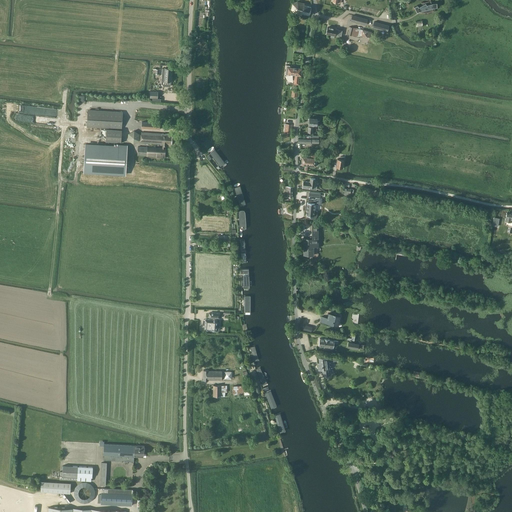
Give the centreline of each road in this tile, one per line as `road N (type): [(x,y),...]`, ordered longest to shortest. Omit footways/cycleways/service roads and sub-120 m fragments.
road 1 (unclassified): [(365,511),(296,334),(295,142),(314,0)]
road 2 (unclassified): [(189,140),(185,451)]
road 3 (track): [(296,172),(511,207)]
road 4 (track): [(65,97),(49,293)]
road 5 (unknown): [(185,457),(150,459),(132,487),(100,485),(96,448),(67,448),(62,464)]
road 6 (unclassified): [(189,140),(191,0)]
road 7 (track): [(81,122),(82,102),(189,109)]
